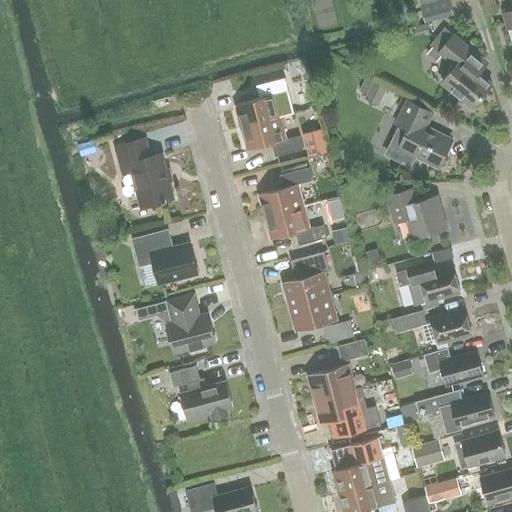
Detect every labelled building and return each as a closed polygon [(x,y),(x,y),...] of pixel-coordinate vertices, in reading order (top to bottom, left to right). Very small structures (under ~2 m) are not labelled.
[(419,0),(426,23),(453,15),(448,0),(419,0)] [(482,0),(486,14),(498,11),(494,0),(482,0)] [(511,13),(502,16),(505,28),(511,26),(511,27),(511,13)] [(473,108),(492,84),(477,72),(486,61),(453,34),(446,28),(431,46),(455,66),(442,82),(473,108)] [(365,77),(359,89),(366,93),(364,98),(376,104),(384,86),(365,77)] [(262,98),(235,105),(241,128),(280,117),(279,116),(293,112),(292,108),(288,91),(284,78),(258,85),(262,98)] [(398,125),(384,155),(410,168),(416,157),(438,167),(451,139),(425,127),(432,113),(407,100),(396,124),(398,125)] [(280,117),(241,128),(247,150),(273,143),(277,156),(303,149),(300,136),(285,140),(280,117)] [(320,129),(302,134),(309,158),(326,153),(320,129)] [(150,156),(145,138),(115,146),(122,172),(131,170),(141,207),(173,199),(161,153),(150,156)] [(97,152),(93,140),(77,144),(81,156),(97,152)] [(264,214),(303,204),(297,184),(311,180),(308,167),(282,174),(285,187),(258,194),(264,214)] [(415,202),(413,193),(411,188),(388,195),(396,223),(408,219),(413,238),(445,228),(436,196),(415,202)] [(303,204),(264,214),(270,239),(297,232),(300,245),(327,238),(323,225),(309,229),(303,204)] [(168,229),(131,238),(139,267),(144,286),(159,282),(196,273),(189,244),(173,248),(168,229)] [(349,230),(333,234),(336,243),(351,239),(349,230)] [(287,281),(282,283),(287,303),(288,307),(330,296),(324,273),(329,272),(323,252),(290,261),(294,273),(297,272),(299,278),(287,281)] [(432,262),(396,272),(399,286),(408,284),(414,305),(421,302),(426,301),(436,298),(460,292),(453,267),(435,272),(432,262)] [(364,285),(361,273),(347,277),(350,289),(364,285)] [(196,315),(195,309),(198,309),(194,293),(166,301),(172,322),(166,324),(175,354),(215,343),(207,312),(196,315)] [(330,296),(288,307),(295,330),(336,319),(330,296)] [(426,301),(421,302),(423,309),(438,305),(436,298),(426,301)] [(426,324),(422,325),(426,341),(432,343),(437,342),(437,343),(446,341),(471,334),(464,309),(430,318),(431,322),(426,324)] [(423,310),(392,318),(395,332),(422,325),(426,324),(423,310)] [(354,336),(350,320),(322,328),(326,344),(354,336)] [(369,355),(365,338),(337,346),(341,362),(369,355)] [(446,341),(437,343),(439,350),(447,347),(446,341)] [(451,358),(447,347),(439,350),(423,354),(429,373),(441,369),(446,385),(483,374),(476,351),(451,358)] [(408,359),(390,364),(394,379),(412,374),(408,359)] [(348,364),(307,375),(313,399),(355,388),(348,364)] [(200,379),(196,365),(169,372),(172,383),(177,386),(186,383),(188,391),(185,392),(192,419),(210,414),(211,419),(228,414),(227,409),(233,408),(225,381),(207,386),(205,378),(200,379)] [(355,388),(313,399),(320,423),(327,421),(331,420),(336,438),(381,426),(376,406),(367,409),(361,386),(355,388)] [(435,396),(414,402),(419,417),(431,414),(432,417),(441,414),(446,434),(462,429),(461,425),(494,416),(488,393),(462,400),(459,389),(435,396)] [(401,414),(386,418),(389,427),(403,423),(401,414)] [(468,465),(505,455),(498,432),(462,442),(468,465)] [(336,470),(332,471),(339,493),(373,484),(389,480),(385,467),(383,457),(377,437),(350,445),(355,464),(336,470)] [(424,444),(411,447),(417,467),(429,463),(424,444)] [(479,470),(477,463),(468,465),(467,465),(469,473),(479,470)] [(487,502),(511,494),(511,469),(480,478),(487,502)] [(429,503),(462,494),(457,477),(424,486),(429,503)] [(373,484),(339,493),(343,511),(359,511),(379,507),(394,503),(395,502),(393,493),(389,480),(373,484)] [(217,496),(214,483),(185,490),(190,511),(197,511),(216,507),(217,511),(256,511),(250,487),(217,496)] [(429,511),(425,497),(406,503),(408,511),(429,511)]
